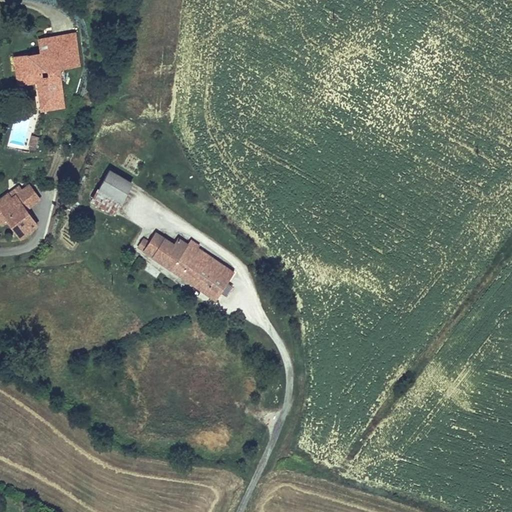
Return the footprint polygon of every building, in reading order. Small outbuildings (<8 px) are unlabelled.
[(41,50),(14,54),(18,85),(37,83),(41,112),(62,109),(61,100),(65,100),(61,69),(81,66),(77,31),(39,36),(41,50)] [(40,136),(31,134),(29,149),(37,150),(40,136)] [(135,182),(111,167),(91,200),(116,215),(135,182)] [(30,182),(23,188),(20,183),(0,197),(0,219),(3,224),(9,220),(23,239),(42,225),(30,208),(42,199),(30,182)] [(164,237),(155,231),(148,241),(157,246),(164,237)] [(148,241),(142,236),(136,246),(215,299),(229,278),(203,261),(208,253),(199,247),(200,245),(191,238),(188,243),(178,236),(173,243),(164,237),(157,246),(148,241)] [(234,270),(208,253),(203,261),(229,278),(234,270)] [(228,282),(221,292),(226,295),(232,285),(228,282)]
